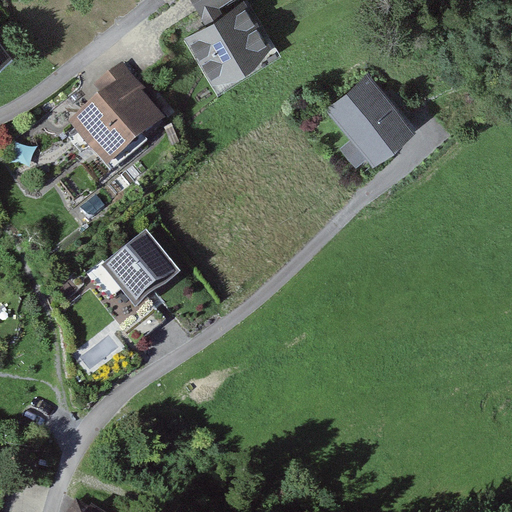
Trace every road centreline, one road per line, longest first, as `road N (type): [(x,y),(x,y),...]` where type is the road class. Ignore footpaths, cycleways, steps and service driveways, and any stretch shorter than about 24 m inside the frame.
road 1 (residential): [(54,511),(71,458),(97,415),(246,309),(438,133)]
road 2 (residential): [(0,116),(32,103),(161,0)]
